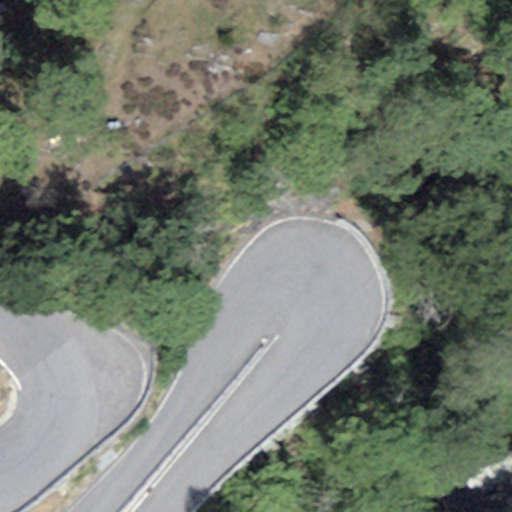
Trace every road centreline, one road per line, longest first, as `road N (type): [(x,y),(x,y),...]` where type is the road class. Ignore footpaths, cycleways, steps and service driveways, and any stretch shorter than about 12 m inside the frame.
road 1 (tertiary): [(161,511),(324,338),(338,294),(334,280),(312,268),(286,272),(247,310),(179,412),(95,511)]
road 2 (tertiary): [(0,471),(49,429),(64,399),(55,353),(0,315)]
